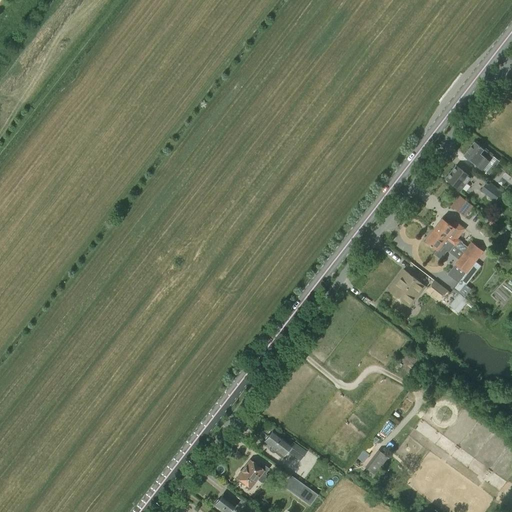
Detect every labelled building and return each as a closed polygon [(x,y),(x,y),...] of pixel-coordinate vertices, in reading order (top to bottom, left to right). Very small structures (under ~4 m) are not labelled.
[(474,142),(464,156),(482,170),(493,156),(474,142)] [(457,165),(446,179),(461,191),(471,177),(457,165)] [(511,184),(511,168),(510,167),(502,177),(511,184)] [(487,181),(481,190),(495,201),(502,193),(487,181)] [(451,206),(461,213),(469,203),(459,196),(451,206)] [(436,224),(438,225),(434,230),(454,245),(465,253),(475,261),(476,261),(483,251),(472,242),(468,248),(458,240),(457,238),(464,229),(454,221),(451,225),(443,219),(442,220),(441,219),(436,224)] [(449,252),(454,245),(434,230),(431,234),(430,233),(425,239),(426,240),(426,241),(427,242),(426,243),(430,246),(431,245),(432,246),(433,246),(437,250),(434,254),(440,259),(447,251),(449,252)] [(461,258),(456,265),(466,273),(475,261),(465,253),(461,258)] [(400,278),(389,291),(404,303),(411,294),(416,298),(425,286),(405,270),(399,278),(400,278)] [(439,300),(447,290),(434,281),(427,290),(439,300)] [(460,282),(455,288),(460,292),(465,286),(460,282)] [(456,297),(459,293),(454,288),(450,293),(456,297)] [(460,292),(450,304),(459,311),(469,300),(460,292)] [(265,439),(265,441),(264,442),(270,446),(269,448),(269,451),(272,453),(275,453),(282,458),(287,451),(300,460),(306,452),(293,442),(291,445),(273,430),(269,435),(267,436),(265,439)] [(378,450),(366,467),(375,474),(388,457),(378,450)] [(267,475),(265,474),(266,473),(249,461),(242,470),(239,471),(237,474),(238,477),(237,478),(236,479),(242,484),(243,483),(250,488),(256,479),(260,482),(263,482),(267,477),(267,475)] [(291,474),(284,483),(302,496),(308,487),(291,474)] [(215,502),(215,504),(214,505),(222,511),(229,511),(232,509),(236,511),(243,511),(244,511),(256,511),(241,500),(237,505),(223,494),(219,499),(217,500),(215,502)]
